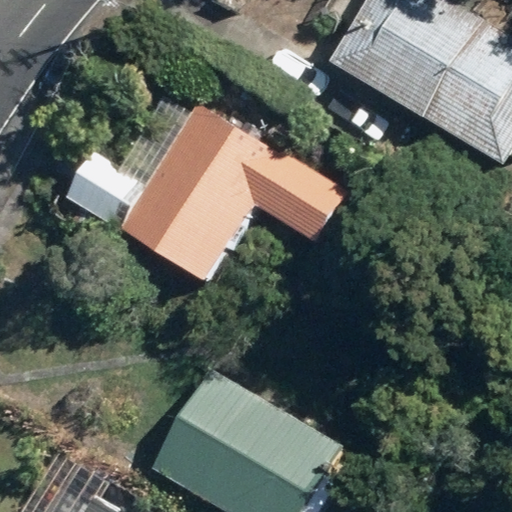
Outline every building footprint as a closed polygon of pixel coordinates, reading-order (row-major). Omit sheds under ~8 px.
[(381,0),(349,57),(511,147),(511,18),(479,0),(381,0)] [(140,223),(234,276),(276,200),(350,241),(379,190),(212,98),(140,223)] [(408,161),(426,172),(440,151),(421,139),(408,161)] [(163,458),(260,511),(309,511),(354,433),(218,360),(163,458)] [(418,465),(440,479),(459,448),(436,435),(418,465)] [(156,511),(132,498),(129,504),(102,489),(88,511),(156,511)]
